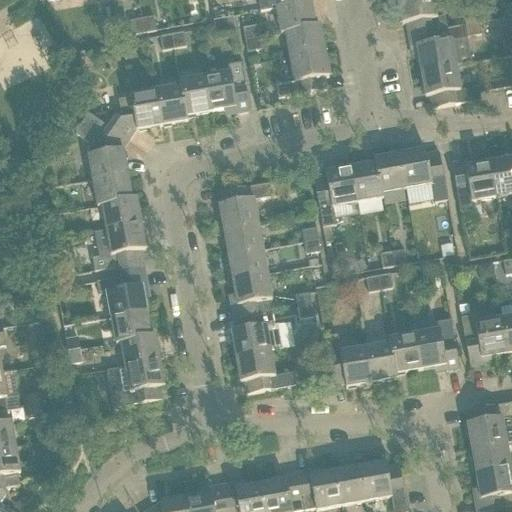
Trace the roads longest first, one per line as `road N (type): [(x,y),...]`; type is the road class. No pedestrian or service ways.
road 1 (residential): [(208,425),(172,180),(356,133),(367,122)]
road 2 (residential): [(208,425),(416,427)]
road 3 (residential): [(85,511),(101,483),(131,460),(208,425)]
road 4 (residential): [(367,122),(399,130),(511,113)]
road 5 (residential): [(367,122),(349,0)]
